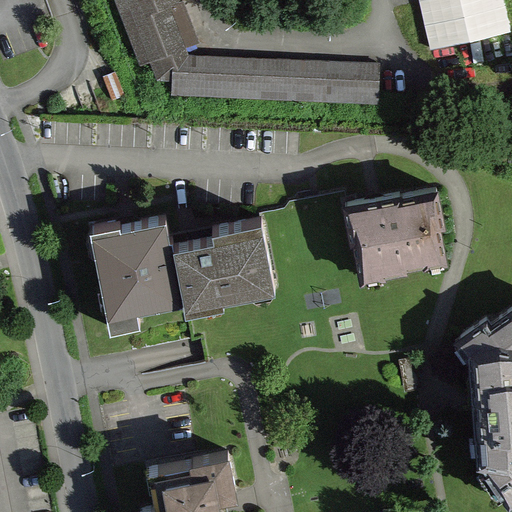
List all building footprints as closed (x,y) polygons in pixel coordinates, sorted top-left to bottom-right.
[(121,0),(148,67),(202,45),(184,0),(121,0)] [(511,18),(508,0),(423,0),(434,49),(511,32),(511,18)] [(384,69),(180,57),(178,95),(382,107),(384,69)] [(437,194),(354,210),(367,276),(450,261),(437,194)] [(185,294),(174,239),(168,209),(92,224),(112,325),(140,319),(137,303),(185,294)] [(174,239),(185,294),(187,307),(224,300),(223,291),(275,281),(261,211),(215,220),(217,230),(174,239)] [(511,313),(471,340),(482,464),(511,503),(511,313)] [(219,511),(216,494),(234,490),(227,451),(158,463),(164,500),(146,503),(147,511),(219,511)]
